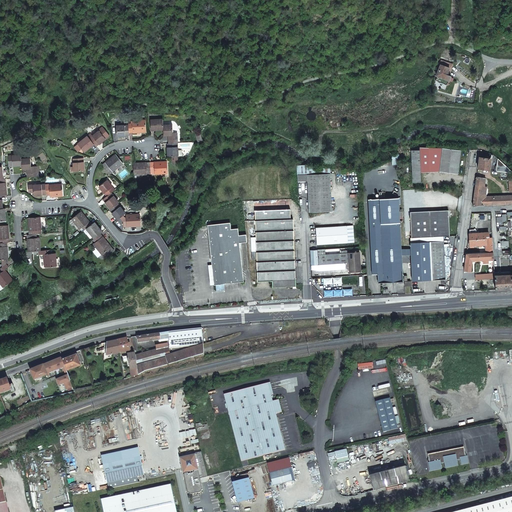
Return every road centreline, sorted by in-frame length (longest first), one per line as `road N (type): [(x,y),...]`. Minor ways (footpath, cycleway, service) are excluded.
road 1 (residential): [(334,506),(511,469)]
road 2 (secondary): [(335,308),(511,298)]
road 3 (track): [(480,105),(434,105),(386,126),(327,132),(321,145)]
road 4 (residential): [(90,201),(121,238),(156,236),(180,319)]
road 5 (secondary): [(180,319),(335,308)]
road 6 (residential): [(338,355),(319,428),(334,506)]
road 7 (unknown): [(374,298),(366,205),(380,172)]
